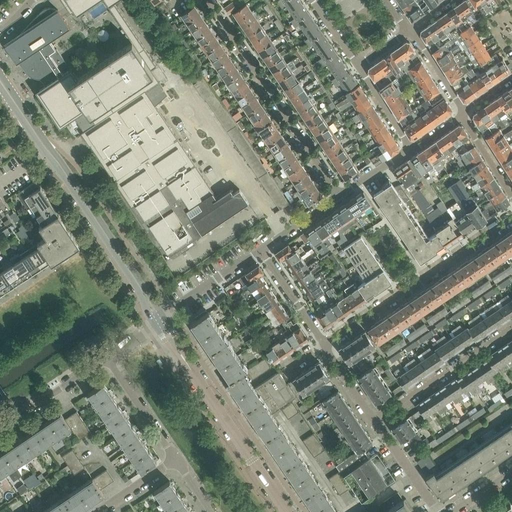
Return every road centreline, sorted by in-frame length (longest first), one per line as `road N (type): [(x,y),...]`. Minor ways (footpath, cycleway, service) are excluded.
road 1 (residential): [(340,197),(200,0)]
road 2 (tertiary): [(287,511),(159,324)]
road 3 (residential): [(324,344),(511,219)]
road 4 (tertiary): [(159,324),(48,155)]
road 5 (residential): [(375,422),(511,329)]
road 6 (residential): [(0,430),(108,357)]
road 7 (residential): [(176,462),(108,357)]
